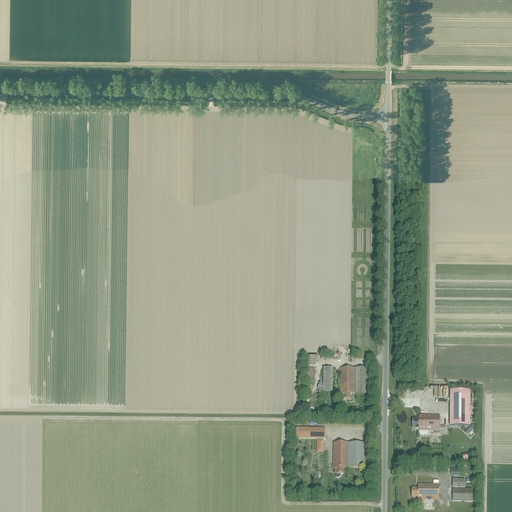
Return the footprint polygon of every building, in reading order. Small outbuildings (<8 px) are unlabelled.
[(314,384),(315,369),(304,369),(304,384),(314,384)] [(334,377),(334,371),(332,371),(333,369),(323,369),(323,392),(332,392),(332,377),(334,377)] [(368,369),(355,369),(340,369),(340,394),(342,394),(342,400),(351,400),(351,394),(367,394),(368,369)] [(449,391),(449,426),(469,426),(469,391),(449,391)] [(439,417),(439,416),(418,416),(418,419),(412,419),(412,429),(418,429),(418,431),(439,431),(439,421),(439,417)] [(295,439),(325,440),(325,429),(295,428),(295,439)] [(364,444),(348,443),(333,443),(333,468),(335,468),(335,474),(335,475),(335,476),(335,477),(336,477),(336,478),(337,478),(338,478),(339,478),(339,477),(340,477),(340,476),(340,475),(344,475),(344,468),(364,469),(364,444)] [(465,489),(465,480),(453,480),(452,488),(465,489)] [(439,485),(433,485),(418,485),(418,489),(412,488),(412,498),(418,498),(418,500),(439,500),(439,485)] [(453,489),(453,502),(472,502),(473,490),(453,489)]
